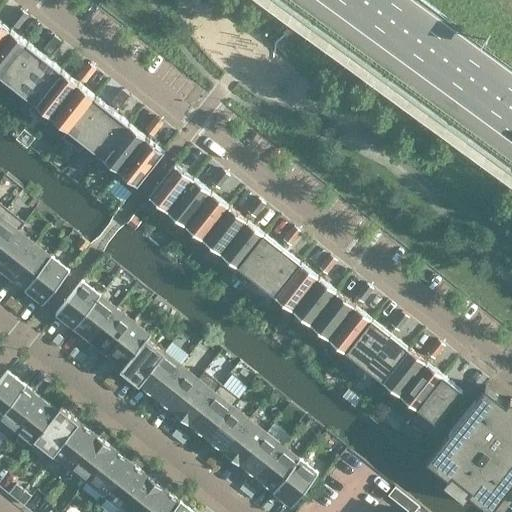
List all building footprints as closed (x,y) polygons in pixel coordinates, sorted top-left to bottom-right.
[(29,15),(21,9),(15,16),(23,22),(29,15)] [(18,29),(23,22),(15,16),(10,22),(18,29)] [(0,43),(11,29),(0,20),(0,43)] [(0,77),(28,43),(11,29),(0,43),(0,77)] [(57,49),(63,42),(55,36),(49,42),(57,49)] [(52,55),(57,49),(49,42),(44,49),(52,55)] [(19,89),(45,56),(28,43),(0,77),(0,79),(2,76),(19,89)] [(36,103),(62,69),(45,56),(19,89),(36,103)] [(96,69),(89,62),(83,69),(91,75),(96,69)] [(52,116),(79,83),(62,69),(36,103),(52,116)] [(86,82),(91,75),(83,69),(78,76),(86,82)] [(69,130),(96,96),(79,83),(52,116),(69,130)] [(125,102),(130,95),(122,89),(117,96),(125,102)] [(86,143),(113,110),(96,96),(69,130),(86,143)] [(119,109),(125,102),(117,96),(112,103),(119,109)] [(103,156),(130,123),(113,110),(86,143),(103,156)] [(164,122),(156,116),(151,123),(159,129),(164,122)] [(120,170),(147,136),(130,123),(103,156),(120,170)] [(153,136),(159,129),(151,123),(145,129),(153,136)] [(138,184),(165,151),(147,136),(120,170),(138,184)] [(169,210),(195,177),(176,162),(150,195),(169,210)] [(230,174),(224,169),(218,175),(225,181),(230,174)] [(220,188),(225,181),(218,175),(213,182),(220,188)] [(180,231),(212,191),(195,177),(169,210),(183,221),(177,229),(180,231)] [(203,237),(229,204),(212,191),(180,231),(183,233),(189,226),(203,237)] [(261,209),(266,203),(259,197),(254,204),(261,209)] [(216,259),(248,219),(229,204),(203,237),(197,245),(216,259)] [(256,216),(261,209),(254,204),(249,211),(256,216)] [(0,253),(19,230),(25,222),(8,209),(0,218),(0,253)] [(136,229),(142,221),(134,215),(128,223),(136,229)] [(239,265),(265,232),(248,219),(216,259),(219,262),(225,254),(239,266),(239,265)] [(302,231),(295,225),(290,232),(297,238),(302,231)] [(0,267),(10,276),(36,243),(19,230),(0,253),(0,267)] [(252,287),(283,247),(265,232),(239,265),(255,278),(249,285),(252,287)] [(291,244),(297,238),(290,232),(284,239),(291,244)] [(27,289),(53,256),(36,243),(10,276),(27,289)] [(276,294),(302,262),(283,247),(252,287),(255,290),(260,282),(276,294)] [(332,266),(338,259),(331,254),(326,260),(332,266)] [(70,270),(53,256),(27,289),(44,303),(70,270)] [(327,273),(332,266),(326,260),(320,267),(327,273)] [(287,316),(319,275),(302,262),(276,294),(276,295),(290,306),(284,313),(287,316)] [(311,323),(337,290),(319,275),(287,316),(290,318),(296,311),(311,323)] [(73,326),(99,293),(82,280),(56,312),(73,326)] [(374,288),(367,282),(362,289),(369,295),(374,288)] [(363,301),(369,295),(362,289),(356,296),(363,301)] [(324,344),(355,304),(337,290),(311,323),(326,335),(321,342),(324,344)] [(90,339),(116,307),(99,293),(73,326),(90,339)] [(11,308),(16,301),(11,297),(6,303),(11,308)] [(22,306),(16,301),(11,308),(17,312),(22,306)] [(347,351),(347,350),(372,317),(355,304),(324,344),(327,346),(332,339),(347,351)] [(108,353),(133,320),(116,307),(90,339),(108,353)] [(410,316),(403,311),(397,317),(404,323),(410,316)] [(359,373),(391,332),(372,317),(347,350),(362,363),(356,370),(359,373)] [(399,330),(404,323),(397,317),(392,324),(399,330)] [(122,370),(151,334),(133,320),(108,353),(124,366),(121,370),(122,370)] [(384,380),(410,347),(391,332),(359,373),(362,375),(368,367),(384,380)] [(58,345),(63,339),(58,334),(53,341),(58,345)] [(139,384),(165,351),(149,338),(152,335),(151,334),(122,370),(139,384)] [(445,344),(438,339),(433,346),(440,351),(445,344)] [(435,358),(440,351),(433,346),(428,352),(435,358)] [(395,401),(427,360),(410,347),(384,380),(398,391),(392,399),(395,401)] [(76,359),(81,353),(75,348),(70,355),(76,359)] [(156,397),(182,364),(165,351),(139,384),(156,397)] [(87,357),(81,353),(76,359),(81,364),(87,357)] [(418,407),(444,374),(427,360),(395,401),(398,403),(404,396),(418,407)] [(173,411),(199,378),(182,364),(156,397),(173,411)] [(0,415),(25,384),(8,370),(0,379),(0,415)] [(461,406),(468,398),(461,392),(463,389),(444,374),(418,407),(437,422),(454,401),(461,406)] [(110,386),(115,379),(109,375),(104,381),(110,386)] [(216,391),(215,391),(199,378),(173,411),(190,424),(216,391)] [(120,384),(115,379),(110,386),(115,390),(120,384)] [(233,405),(234,405),(240,398),(221,383),(215,391),(216,391),(190,424),(207,438),(233,405)] [(16,430),(42,398),(25,384),(0,415),(0,429),(11,439),(17,431),(16,430)] [(439,445),(427,460),(469,493),(491,511),(491,510),(494,508),(511,484),(511,398),(507,403),(486,386),(472,403),(439,445)] [(59,411),(58,410),(42,398),(16,430),(17,431),(34,445),(37,441),(36,440),(59,411)] [(144,413),(149,406),(143,402),(138,408),(144,413)] [(224,451),(250,418),(234,405),(233,405),(207,438),(224,451)] [(53,454),(79,421),(61,406),(58,410),(59,411),(36,440),(37,441),(53,454)] [(154,411),(149,406),(144,413),(149,417),(154,411)] [(241,465),(267,432),(250,418),(224,451),(241,465)] [(70,467),(96,434),(79,421),(53,454),(70,467)] [(178,440),(183,433),(177,429),(172,435),(178,440)] [(258,478),(284,445),(267,432),(241,465),(258,478)] [(189,438),(183,433),(178,440),(184,444),(189,438)] [(87,481),(113,448),(96,434),(70,467),(87,481)] [(275,492),(301,459),(284,445),(258,478),(275,492)] [(104,494),(130,461),(113,448),(87,481),(104,494)] [(212,466),(217,460),(211,455),(206,462),(212,466)] [(318,473),(301,459),(275,492),(292,505),(318,473)] [(223,464),(217,460),(212,466),(217,471),(223,464)] [(121,508),(147,475),(130,461),(104,494),(121,508)] [(126,511),(145,511),(164,488),(147,475),(121,508),(126,511)] [(246,493),(251,487),(245,482),(240,489),(246,493)] [(17,499),(24,490),(17,484),(9,493),(17,499)] [(257,491),(251,487),(246,493),(251,498),(257,491)] [(388,497),(394,502),(402,492),(396,487),(388,497)] [(173,511),(181,502),(164,488),(145,511),(173,511)] [(32,496),(24,490),(17,499),(24,505),(32,496)] [(402,492),(394,502),(400,507),(408,497),(402,492)] [(400,507),(406,511),(414,502),(408,497),(400,507)] [(274,505),(268,501),(263,507),(269,511),(274,505)] [(194,511),(181,502),(173,511),(194,511)] [(406,511),(407,511),(415,511),(420,507),(414,502),(406,511)]
